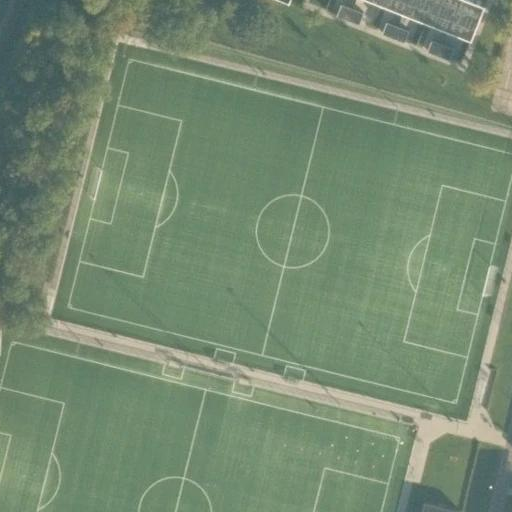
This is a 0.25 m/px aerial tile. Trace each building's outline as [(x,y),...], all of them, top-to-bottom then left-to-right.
[(381,0),(381,2),(404,11),(407,0),(381,0)] [(407,0),(404,11),(426,20),(433,0),(407,0)] [(433,0),(426,20),(449,29),(460,0),(433,0)] [(476,0),(460,0),(449,29),(472,38),(485,3),(476,0)] [(337,14),(337,15),(348,19),(352,8),(341,3),(337,14)] [(352,8),(348,19),(359,23),(364,12),(352,8)] [(382,32),(382,33),(393,37),(398,25),(387,21),(382,32)] [(398,25),(393,37),(404,41),(409,30),(398,25)] [(432,39),(427,50),(438,55),(443,43),(432,39)] [(443,43),(438,55),(450,59),(454,48),(443,43)] [(421,511),(460,511),(461,510),(424,501),(421,511)]
